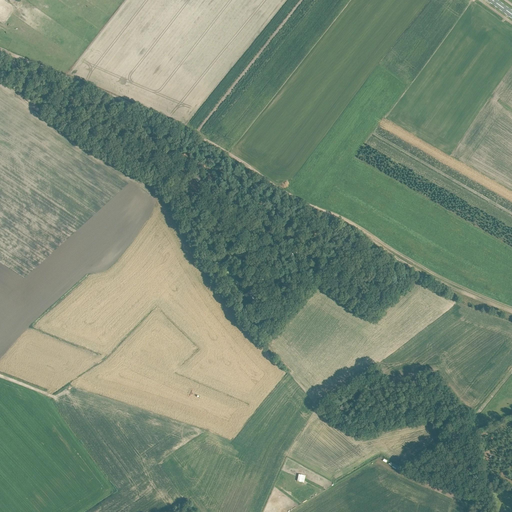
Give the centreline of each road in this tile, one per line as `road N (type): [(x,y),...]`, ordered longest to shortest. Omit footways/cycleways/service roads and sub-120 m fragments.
road 1 (track): [(0,45),(178,123),(435,281),(511,313)]
road 2 (track): [(407,464),(466,421),(511,368)]
